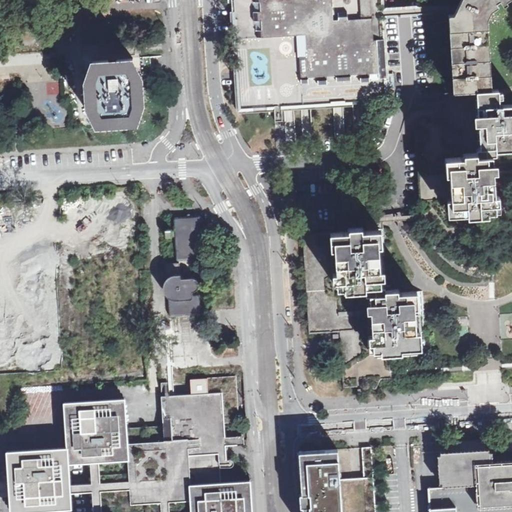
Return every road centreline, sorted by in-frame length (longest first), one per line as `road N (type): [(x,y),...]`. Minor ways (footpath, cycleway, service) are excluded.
road 1 (residential): [(288,423),(273,224),(242,163)]
road 2 (unclassified): [(511,410),(288,423)]
road 3 (unclassified): [(202,169),(240,242),(250,374)]
road 4 (residential): [(173,0),(179,111),(158,170)]
road 5 (residential): [(242,163),(215,94),(208,0)]
road 6 (unclassified): [(0,180),(158,170)]
